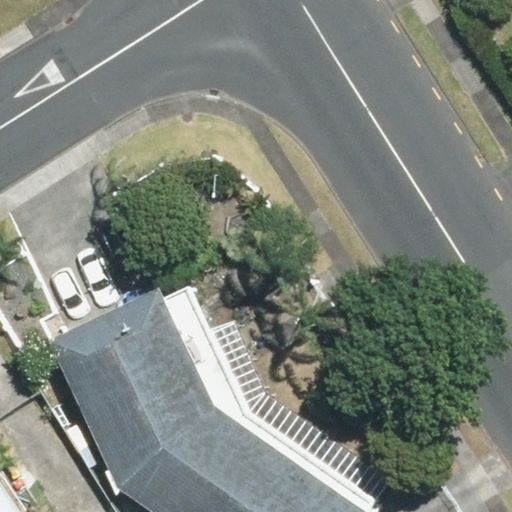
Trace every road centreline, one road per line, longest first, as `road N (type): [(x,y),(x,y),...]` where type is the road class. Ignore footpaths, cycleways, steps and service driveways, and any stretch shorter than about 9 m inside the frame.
road 1 (secondary): [(511,362),(291,0)]
road 2 (residential): [(195,0),(0,124)]
